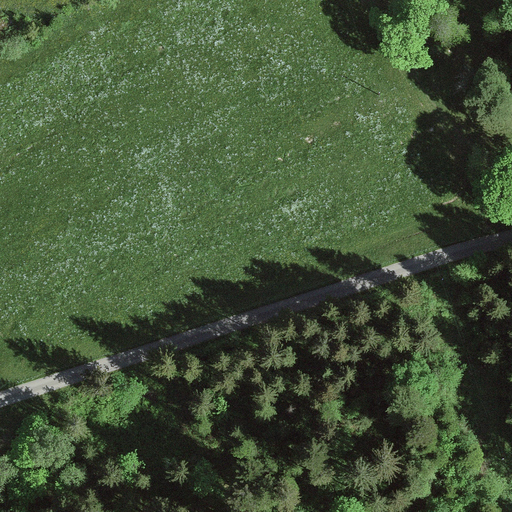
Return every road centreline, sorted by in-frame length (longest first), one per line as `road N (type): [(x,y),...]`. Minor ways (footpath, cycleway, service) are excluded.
road 1 (unclassified): [(511,239),(320,292),(0,399)]
road 2 (track): [(367,0),(458,131),(511,161)]
